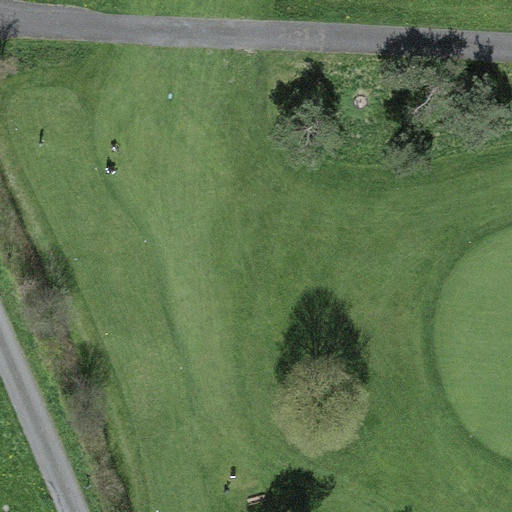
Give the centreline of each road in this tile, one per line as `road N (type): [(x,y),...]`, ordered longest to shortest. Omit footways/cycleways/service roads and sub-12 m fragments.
road 1 (unclassified): [(0,10),(511,45)]
road 2 (unclassified): [(79,511),(0,325)]
